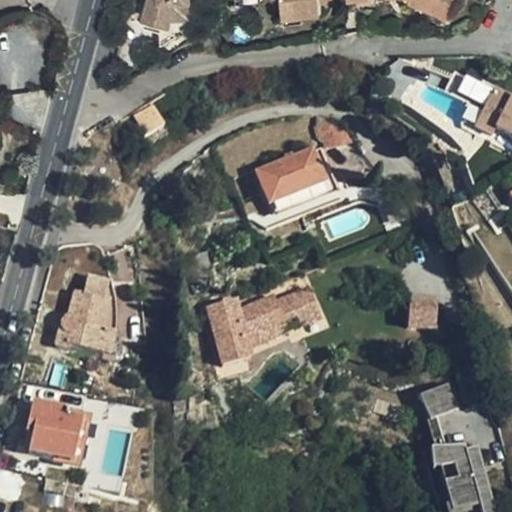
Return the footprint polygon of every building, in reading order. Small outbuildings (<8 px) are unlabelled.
[(153,0),(147,18),(166,25),(174,27),(177,17),(194,15),(193,0),(153,0)] [(278,0),(279,12),(298,10),(316,8),(315,0),(410,0),(448,15),(453,0),(278,0)] [(166,25),(147,18),(135,35),(154,42),(166,25)] [(511,95),(499,88),(488,112),(504,119),(500,129),(511,135),(511,95)] [(155,122),(144,103),(127,113),(138,132),(155,122)] [(511,152),(511,135),(500,129),(504,119),(488,112),(479,128),(506,143),(511,152)] [(312,117),(319,148),(357,134),(355,132),(341,123),(312,117)] [(337,191),(319,148),(257,172),(274,218),(337,191)] [(205,158),(174,171),(183,194),(202,185),(215,180),(205,158)] [(202,185),(183,194),(188,205),(207,197),(202,185)] [(202,249),(188,251),(189,276),(203,275),(202,249)] [(68,345),(101,353),(108,330),(100,328),(107,300),(101,298),(105,281),(85,276),(81,292),(76,293),(72,297),(66,315),(62,316),(61,319),(60,325),(58,327),(54,341),(55,346),(58,349),(67,351),(68,345)] [(296,326),(318,319),(308,288),(287,295),(288,300),(276,305),(275,300),(272,293),(236,307),(234,296),(207,301),(217,360),(244,356),(242,343),(241,337),(282,324),(281,318),(292,314),(296,326)] [(288,300),(287,295),(275,300),(276,305),(288,300)] [(410,298),(408,325),(437,327),(439,300),(410,298)] [(241,337),(242,343),(296,326),(292,314),(281,318),(282,324),(241,337)] [(108,330),(101,353),(107,355),(113,332),(108,330)] [(426,421),(455,410),(446,384),(417,395),(426,421)] [(80,484),(121,493),(139,409),(111,403),(105,432),(92,429),(80,484)] [(68,465),(78,413),(31,404),(26,425),(33,426),(26,456),(68,465)] [(440,444),(430,446),(435,467),(438,483),(446,481),(453,511),(488,511),(477,463),(468,465),(464,449),(462,439),(440,444)] [(477,463),(473,447),(464,449),(468,465),(477,463)] [(453,511),(446,481),(438,483),(444,511),(453,511)]
